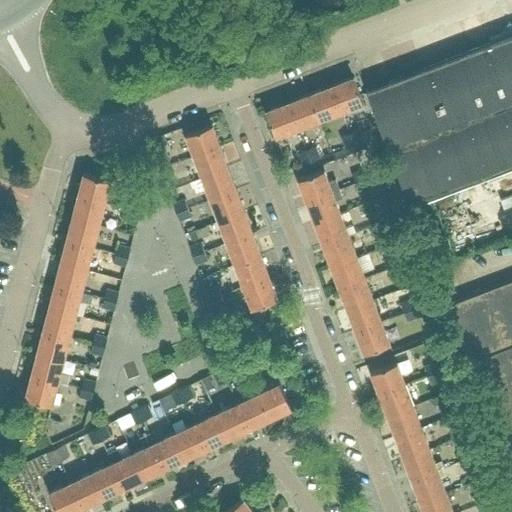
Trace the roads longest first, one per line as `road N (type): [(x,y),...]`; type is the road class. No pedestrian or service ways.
road 1 (residential): [(354,410),(234,79)]
road 2 (residential): [(0,368),(51,169),(72,126)]
road 3 (unclassified): [(234,79),(448,0)]
road 4 (residential): [(72,126),(109,130),(234,79)]
road 5 (residential): [(131,511),(266,449)]
road 6 (unclassified): [(72,126),(51,108),(0,22)]
